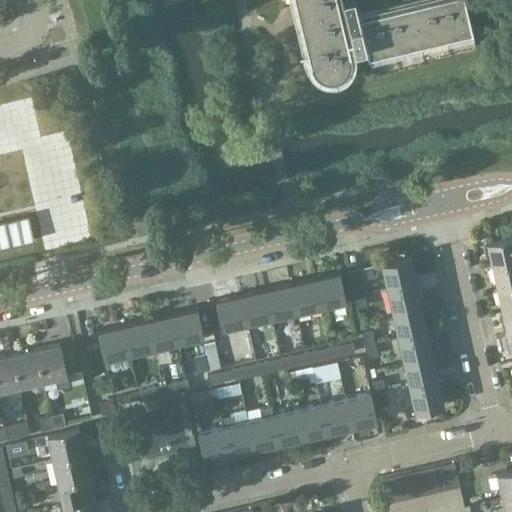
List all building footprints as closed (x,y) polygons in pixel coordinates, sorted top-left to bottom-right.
[(294,0),(306,47),(298,50),(301,63),(309,77),(328,85),(348,78),(357,59),(357,49),(364,47),(372,77),(373,76),(368,56),(469,31),(474,52),(476,52),(463,0),(430,0),(359,17),(357,9),(355,9),(353,0),(338,0),(336,1),(335,0),(294,0)] [(462,155),(465,168),(484,163),(482,151),(462,155)] [(28,215),(5,220),(10,245),(34,240),(28,215)] [(5,220),(0,220),(0,247),(10,245),(5,220)] [(511,234),(485,240),(488,257),(491,256),(493,264),(511,259),(511,234)] [(381,262),(386,287),(414,281),(408,256),(381,262)] [(497,280),(498,288),(511,284),(511,259),(493,264),(490,265),(494,280),(497,280)] [(347,273),(352,296),(363,293),(366,293),(361,270),(347,273)] [(338,271),(313,277),(319,305),(344,299),(338,271)] [(313,277),(288,282),(294,310),(319,305),(313,277)] [(414,281),(386,287),(392,312),(419,306),(414,281)] [(288,282),(264,287),(270,315),(294,310),(288,282)] [(511,284),(498,288),(496,288),(499,303),(502,303),(504,311),(511,309),(511,284)] [(264,287),(240,293),(246,320),(270,315),(264,287)] [(221,326),(246,320),(240,293),(215,298),(221,326)] [(363,293),(352,296),(355,308),(365,305),(363,293)] [(195,306),(170,312),(177,340),(202,334),(195,306)] [(424,330),(419,306),(392,312),(397,336),(424,330)] [(508,326),(509,334),(511,333),(511,309),(504,311),(501,312),(504,327),(508,326)] [(170,312),(146,318),(152,345),(177,340),(170,312)] [(128,351),(152,345),(146,318),(122,323),(128,351)] [(103,357),(128,351),(122,323),(97,329),(103,357)] [(363,344),(374,342),(371,329),(360,332),(363,344)] [(397,336),(402,361),(430,354),(424,330),(397,336)] [(203,343),(208,369),(220,366),(214,340),(203,343)] [(352,341),(339,344),(342,355),(354,352),(352,341)] [(58,342),(34,347),(41,378),(65,373),(58,342)] [(377,354),(374,342),(363,344),(366,356),(377,354)] [(330,358),(342,355),(339,344),(327,347),(330,358)] [(34,347),(10,352),(17,383),(41,378),(34,347)] [(318,360),(330,358),(327,347),(315,349),(318,360)] [(306,363),(318,360),(315,349),(303,352),(306,363)] [(10,352),(0,354),(0,387),(17,383),(10,352)] [(306,363),(303,352),(291,355),(294,366),(306,363)] [(430,354),(402,361),(408,385),(435,379),(430,354)] [(291,355),(279,358),(281,369),(294,366),(291,355)] [(279,358),(267,360),(270,371),(281,369),(279,358)] [(257,374),(270,371),(267,360),(255,363),(257,374)] [(319,362),(310,364),(313,379),(322,377),(319,362)] [(257,374),(255,363),(243,366),(245,377),(257,374)] [(310,364),(300,367),(302,375),(306,374),(307,380),(313,379),(310,364)] [(243,366),(231,368),(233,379),(245,377),(243,366)] [(231,368),(218,371),(221,382),(233,379),(231,368)] [(221,382),(218,371),(206,374),(209,385),(221,382)] [(174,382),(176,392),(188,390),(186,379),(174,382)] [(374,393),(385,391),(382,379),(371,381),(374,393)] [(441,404),(435,379),(408,385),(414,410),(441,404)] [(164,395),(176,392),(174,382),(161,384),(164,395)] [(149,387),(152,398),(164,395),(161,384),(149,387)] [(219,386),(212,387),(214,395),(220,394),(219,386)] [(140,401),(152,398),(149,387),(137,390),(140,401)] [(189,392),(191,402),(207,399),(205,389),(189,392)] [(368,391),(343,397),(349,425),(374,419),(368,391)] [(388,403),(385,391),(374,393),(377,406),(388,403)] [(343,397),(319,402),(325,430),(349,425),(343,397)] [(319,402),(294,408),(300,435),(325,430),(319,402)] [(276,441),(270,413),(268,406),(257,408),(259,416),(246,419),(252,446),(276,441)] [(294,408),(270,413),(276,441),(300,435),(294,408)] [(63,424),(61,412),(49,415),(52,427),(63,424)] [(220,417),(221,424),(227,452),(252,446),(246,419),(232,422),(231,414),(220,417)] [(52,427),(49,415),(38,417),(40,429),(52,427)] [(15,423),(3,426),(6,438),(18,435),(26,433),(23,422),(15,423)] [(227,452),(221,424),(197,430),(202,457),(227,452)] [(45,433),(51,458),(82,450),(77,426),(45,433)] [(51,458),(56,481),(88,474),(82,450),(51,458)] [(453,462),(441,464),(447,489),(459,486),(453,462)] [(441,464),(429,467),(435,491),(447,489),(441,464)] [(429,467),(417,470),(423,494),(435,491),(429,467)] [(511,468),(496,472),(501,496),(511,493),(511,468)] [(0,482),(8,480),(6,469),(0,470),(0,482)] [(411,497),(423,494),(417,470),(405,473),(411,497)] [(399,500),(411,497),(405,473),(393,476),(399,500)] [(88,474),(56,481),(61,504),(93,497),(88,474)] [(387,503),(399,500),(393,476),(381,478),(387,503)] [(0,494),(11,492),(8,480),(0,482),(0,494)] [(0,499),(2,507),(14,504),(11,492),(0,494),(0,499)] [(511,511),(511,493),(501,496),(504,511),(511,511)] [(61,504),(63,511),(96,511),(93,497),(61,504)]
